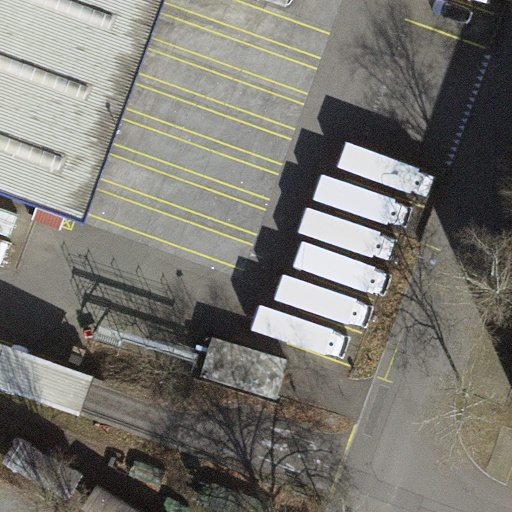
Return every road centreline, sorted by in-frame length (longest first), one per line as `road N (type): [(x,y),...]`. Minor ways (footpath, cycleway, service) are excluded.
road 1 (unknown): [(0,390),(290,488),(389,467)]
road 2 (unclassified): [(511,157),(389,467)]
road 3 (unknown): [(243,295),(341,25)]
road 4 (unknown): [(341,25),(511,78)]
road 5 (unclassified): [(389,467),(506,511)]
